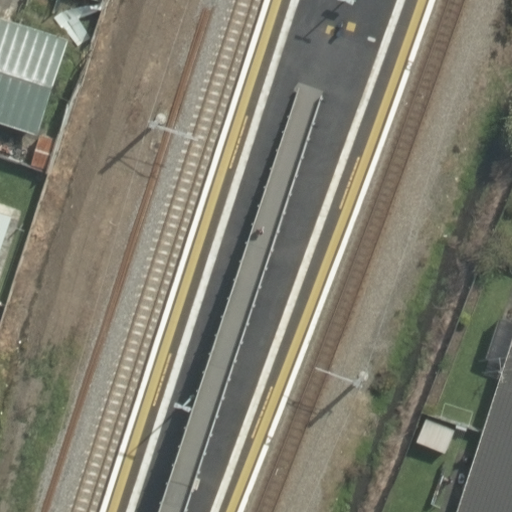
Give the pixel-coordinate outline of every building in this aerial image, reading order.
[(0,120),(41,132),(69,35),(0,15),(0,120)] [(58,140),(43,134),(32,164),(47,169),(58,140)] [(0,252),(11,218),(0,214),(0,252)] [(511,511),(511,322),(500,319),(486,362),(503,367),(457,511),(511,511)] [(411,440),(442,451),(453,421),(423,410),(411,440)]
